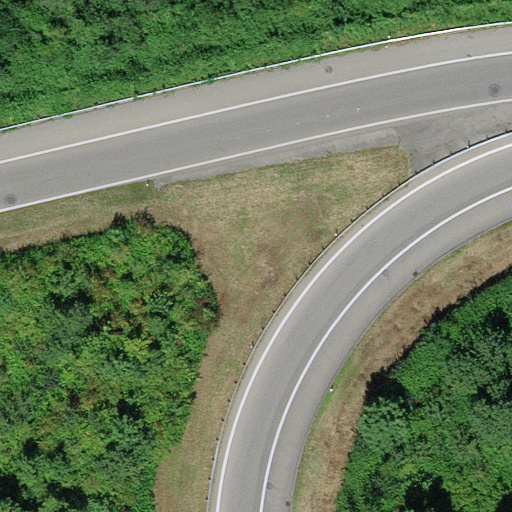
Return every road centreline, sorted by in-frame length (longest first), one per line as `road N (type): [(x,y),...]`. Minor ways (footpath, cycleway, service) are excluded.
road 1 (motorway): [(511,70),(432,80),(0,177)]
road 2 (motorway): [(246,511),(265,424),(330,301),(425,216),(511,174)]
